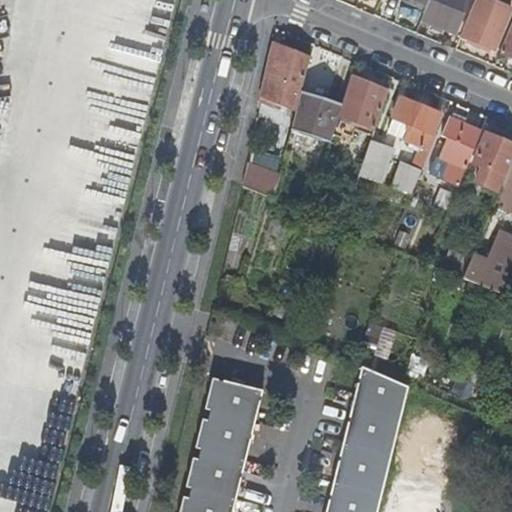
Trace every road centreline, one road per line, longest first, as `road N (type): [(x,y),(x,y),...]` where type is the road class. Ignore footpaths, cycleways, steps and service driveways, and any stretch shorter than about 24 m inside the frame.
road 1 (unclassified): [(105,511),(233,0)]
road 2 (residential): [(511,102),(272,0)]
